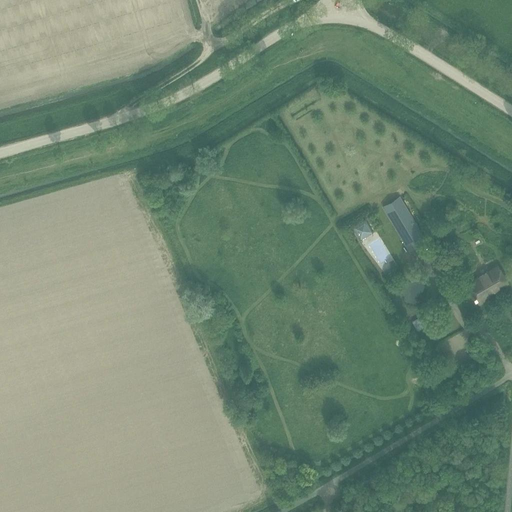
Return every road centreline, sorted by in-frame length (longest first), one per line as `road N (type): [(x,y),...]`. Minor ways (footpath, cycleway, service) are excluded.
road 1 (tertiary): [(0,152),(167,102),(299,20)]
road 2 (unclassified): [(279,511),(511,375)]
road 3 (track): [(115,120),(293,0)]
road 4 (tertiary): [(511,111),(371,24)]
